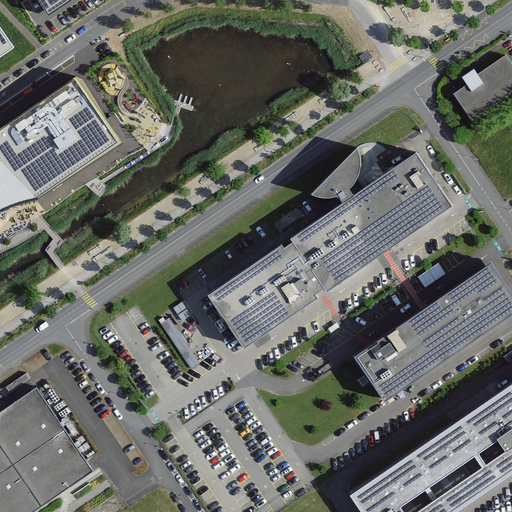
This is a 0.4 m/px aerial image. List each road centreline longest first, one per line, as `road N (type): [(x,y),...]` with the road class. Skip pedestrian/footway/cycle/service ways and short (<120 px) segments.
road 1 (tertiary): [(0,360),(410,81)]
road 2 (unclassified): [(410,81),(511,232)]
road 3 (unclassified): [(149,0),(0,95)]
road 4 (tertiary): [(410,81),(511,11)]
